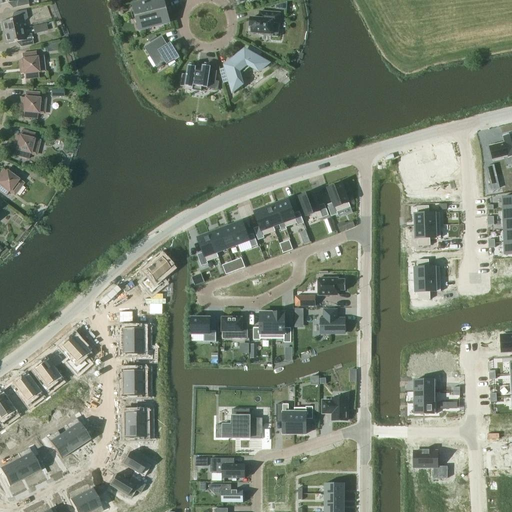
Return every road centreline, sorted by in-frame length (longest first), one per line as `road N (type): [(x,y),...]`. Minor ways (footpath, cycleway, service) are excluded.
road 1 (tertiary): [(79,306),(141,248),(196,212),(367,152)]
road 2 (residential): [(0,507),(9,510),(89,470),(106,445),(100,332),(79,306)]
road 3 (residential): [(302,251),(204,288),(215,304),(257,303),(296,280)]
road 4 (unclassified): [(364,431),(366,227)]
road 5 (residential): [(460,127),(469,158),(473,291)]
road 6 (residential): [(256,511),(261,455),(364,431)]
road 7 (residential): [(211,0),(233,22),(224,46),(210,52),(187,44),(179,25),(198,0)]
